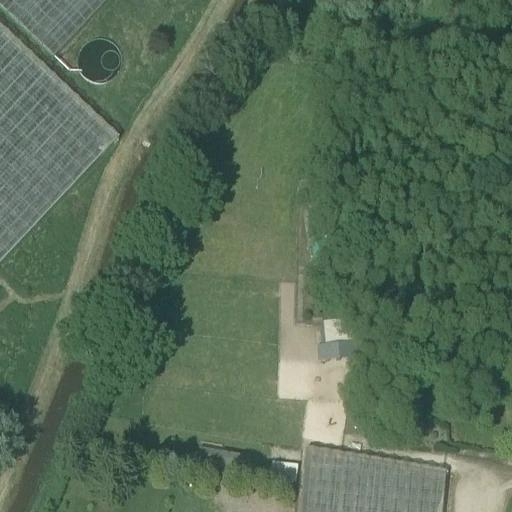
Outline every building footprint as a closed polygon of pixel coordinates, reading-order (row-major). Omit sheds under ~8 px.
[(0,30),(0,9),(53,59),(108,0),(0,0),(0,266),(117,141),(0,30)] [(331,216),(307,219),(310,241),(334,238),(341,237),(339,224),(332,225),(331,216)] [(324,365),(355,361),(351,320),(348,320),(320,324),(324,365)] [(441,511),(445,476),(306,452),(304,483),(300,511),(441,511)] [(272,466),(271,480),(296,483),(297,469),(272,466)] [(121,475),(117,487),(153,500),(158,489),(121,475)]
